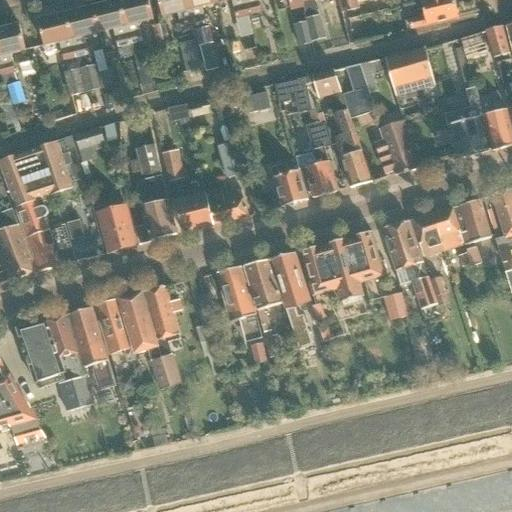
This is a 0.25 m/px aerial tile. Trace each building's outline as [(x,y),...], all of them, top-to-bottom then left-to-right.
[(125,26),(119,0),(91,7),(98,32),(112,29),(114,38),(127,35),(125,26)] [(127,35),(139,32),(137,23),(152,19),(147,0),(120,0),(119,0),(125,26),(127,35)] [(178,22),(191,19),(188,10),(186,0),(157,0),(161,16),(176,13),(178,22)] [(216,3),(214,0),(186,0),(188,10),(191,19),(204,15),(201,7),(216,3)] [(243,0),(214,0),(216,3),(228,0),(230,0),(232,8),(245,5),(243,0)] [(315,0),(302,3),(303,9),(304,13),(318,10),(315,0)] [(358,7),(356,0),(337,0),(340,12),(358,7)] [(453,0),(425,0),(420,2),(424,17),(404,21),(406,30),(426,25),(426,26),(458,18),(453,0)] [(258,2),(245,5),(247,15),(260,12),(258,2)] [(247,15),(245,5),(232,8),(235,18),(247,15)] [(98,32),(91,7),(64,14),(70,39),(73,48),(86,45),(84,36),(98,32)] [(60,51),(73,48),(70,39),(64,14),(37,20),(43,46),(58,42),(60,51)] [(206,25),(204,15),(191,19),(193,29),(206,25)] [(257,15),(249,17),(251,24),(259,22),(257,15)] [(319,15),(305,18),(310,41),(324,38),(319,15)] [(191,19),(178,22),(181,32),(193,29),(191,19)] [(298,45),(310,42),(306,22),(294,25),(298,45)] [(0,65),(12,62),(10,54),(25,50),(18,25),(0,29),(0,65)] [(208,26),(194,29),(198,46),(199,46),(211,43),(212,42),(208,26)] [(493,59),(510,54),(502,27),(485,32),(493,59)] [(139,32),(127,35),(129,44),(142,41),(139,32)] [(484,32),(462,38),(469,63),(490,57),(484,32)] [(127,35),(114,38),(116,48),(129,44),(127,35)] [(185,72),(201,68),(195,40),(178,44),(185,72)] [(142,41),(129,44),(132,53),(144,50),(142,41)] [(129,44),(116,48),(118,57),(132,53),(129,44)] [(88,54),(86,45),(73,48),(75,57),(76,57),(88,54)] [(73,48),(60,51),(63,60),(75,57),(73,48)] [(394,95),(434,85),(424,48),(384,59),(394,95)] [(76,57),(75,57),(78,69),(91,66),(88,54),(76,57)] [(141,87),(154,84),(149,61),(135,64),(141,87)] [(378,61),(369,63),(373,75),(381,72),(378,61)] [(12,62),(0,65),(0,68),(2,75),(15,72),(12,62)] [(353,91),(342,94),(347,109),(346,110),(349,119),(374,111),(367,93),(376,90),(367,62),(357,64),(345,67),(353,91)] [(93,66),(78,70),(83,93),(99,89),(93,66)] [(71,96),(83,93),(78,70),(66,72),(71,96)] [(333,71),(311,76),(313,83),(316,92),(317,98),(339,93),(337,85),(333,70),(333,71)] [(15,72),(2,75),(4,85),(17,82),(15,72)] [(304,78),(306,85),(313,83),(311,76),(304,78)] [(285,83),(274,86),(277,97),(288,94),(293,93),(298,113),(314,109),(306,85),(304,78),(302,78),(290,82),(285,83)] [(18,83),(7,86),(13,106),(24,102),(18,83)] [(478,103),(479,103),(476,92),(466,95),(469,106),(442,113),(455,160),(487,151),(478,117),(482,116),(478,103)] [(267,93),(244,99),(248,114),(271,108),(267,93)] [(190,119),(212,114),(208,100),(187,104),(190,119)] [(489,100),(479,103),(478,103),(482,116),(491,151),(511,145),(511,136),(505,109),(492,112),(489,100)] [(0,109),(5,123),(16,119),(10,101),(0,103),(0,109)] [(358,146),(349,119),(346,110),(332,114),(340,136),(333,138),(340,158),(351,154),(350,149),(358,146)] [(299,169),(305,168),(313,198),(336,192),(323,148),(333,145),(325,123),(320,125),(319,122),(305,126),(313,153),(296,158),(299,169)] [(394,176),(418,169),(403,125),(380,132),(383,141),(376,143),(386,172),(393,170),(394,176)] [(81,158),(94,156),(92,148),(105,144),(100,128),(74,135),(81,158)] [(0,160),(0,168),(15,207),(21,223),(26,238),(50,232),(46,217),(48,214),(48,211),(46,208),(42,207),(40,200),(40,201),(39,196),(68,186),(62,167),(71,163),(67,152),(76,149),(72,136),(56,141),(13,156),(0,160)] [(226,179),(242,175),(233,142),(217,147),(226,179)] [(142,176),(160,172),(154,144),(136,149),(142,176)] [(351,154),(340,158),(350,188),(371,182),(358,146),(350,149),(351,154)] [(168,180),(179,178),(172,152),(162,155),(168,180)] [(279,175),(276,167),(270,169),(281,207),(307,200),(298,170),(279,175)] [(160,177),(145,180),(141,183),(138,188),(137,193),(146,225),(134,228),(138,245),(176,235),(160,177)] [(222,194),(221,189),(205,193),(206,195),(213,226),(247,217),(240,190),(222,194)] [(511,190),(491,196),(503,237),(504,237),(504,238),(495,240),(502,263),(511,260),(509,250),(511,249),(511,190)] [(180,191),(172,193),(182,234),(213,226),(206,195),(195,198),(195,195),(182,199),(180,191)] [(464,245),(464,246),(490,238),(479,200),(459,206),(459,207),(452,209),(464,245)] [(97,213),(108,253),(136,246),(125,206),(97,213)] [(0,259),(9,281),(37,273),(19,225),(17,226),(11,208),(0,212),(0,259)] [(464,245),(452,209),(452,208),(431,215),(443,251),(464,245)] [(423,257),(443,251),(431,215),(411,221),(423,257)] [(401,223),(381,228),(392,261),(400,286),(412,283),(412,282),(426,277),(420,258),(408,222),(405,222),(401,223)] [(50,232),(26,238),(27,240),(39,272),(40,272),(45,271),(59,268),(58,267),(74,263),(65,228),(50,232)] [(321,246),(299,252),(312,297),(336,290),(339,300),(362,294),(359,284),(383,277),(371,231),(349,238),(347,239),(347,238),(324,245),(324,246),(322,246),(321,246)] [(467,255),(470,266),(471,267),(480,264),(475,247),(465,250),(467,255)] [(294,253),(269,260),(296,350),(310,346),(301,315),(296,317),(293,307),(308,302),(294,253)] [(467,255),(459,257),(462,268),(467,267),(470,266),(467,255)] [(264,314),(262,309),(282,303),(269,260),(243,266),(262,333),(270,331),(265,313),(264,314)] [(216,274),(229,324),(239,321),(244,342),(260,337),(257,328),(240,267),(234,269),(216,273),(216,274)] [(426,277),(412,282),(412,283),(421,309),(435,305),(426,277)] [(439,278),(430,281),(434,296),(437,305),(447,302),(444,293),(439,278)] [(169,302),(165,287),(142,293),(160,358),(161,358),(170,355),(166,339),(178,335),(172,314),(181,311),(178,300),(169,302)] [(208,290),(194,294),(200,316),(214,312),(208,290)] [(160,358),(142,293),(117,300),(133,355),(147,351),(150,361),(160,358)] [(400,293),(389,296),(395,320),(407,317),(400,293)] [(117,300),(95,307),(109,355),(123,350),(126,362),(135,359),(133,355),(117,300)] [(85,310),(63,316),(83,377),(86,376),(83,368),(94,365),(95,368),(91,370),(98,392),(115,386),(108,360),(106,361),(91,308),(85,310)] [(65,373),(68,381),(83,377),(63,316),(16,329),(22,349),(20,349),(22,354),(24,353),(34,384),(65,373)] [(203,326),(194,328),(198,345),(208,342),(203,326)] [(269,357),(280,354),(275,335),(264,338),(269,357)] [(254,366),(264,363),(260,345),(249,348),(254,366)] [(428,351),(418,353),(422,366),(431,363),(428,351)] [(160,358),(150,361),(159,390),(169,387),(179,383),(170,355),(161,358),(160,358)] [(0,428),(11,425),(17,448),(46,440),(10,379),(6,380),(6,379),(4,379),(0,362),(0,428)] [(434,370),(426,373),(429,383),(438,381),(439,381),(434,370)] [(68,381),(59,384),(67,412),(92,405),(83,377),(68,381)] [(125,379),(118,381),(121,393),(133,389),(130,382),(125,379)] [(186,432),(187,438),(195,436),(193,430),(186,432)] [(165,436),(152,439),(153,446),(167,443),(165,436)]
